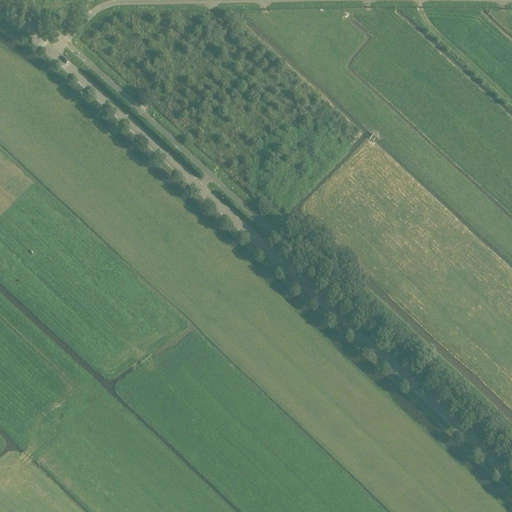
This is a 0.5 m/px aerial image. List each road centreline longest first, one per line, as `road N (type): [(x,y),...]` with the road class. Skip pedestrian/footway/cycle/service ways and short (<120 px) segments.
road 1 (tertiary): [(511,479),(53,55)]
road 2 (unclassified): [(53,55),(94,12),(125,1),(204,0)]
